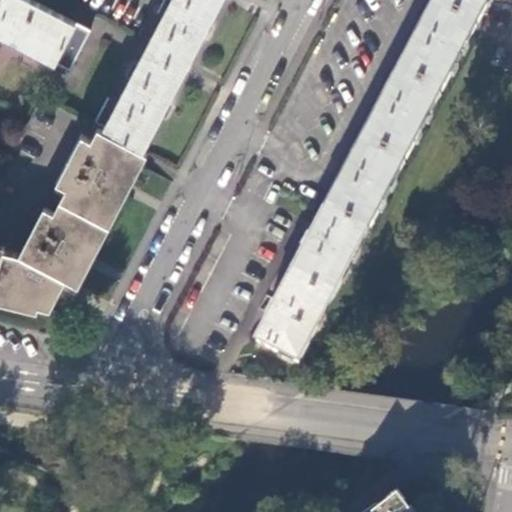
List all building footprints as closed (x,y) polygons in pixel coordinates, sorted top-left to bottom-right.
[(0,0),(0,33),(71,69),(91,30),(33,0),(0,0)] [(105,130),(144,151),(161,120),(223,0),(173,0),(150,44),(105,130)] [(437,0),(326,211),(368,233),(471,36),(490,0),(437,0)] [(120,146),(141,156),(144,151),(105,130),(42,98),(35,112),(120,146)] [(49,196),(105,226),(122,192),(141,156),(120,146),(35,112),(20,141),(68,166),(49,196)] [(0,298),(50,310),(66,280),(74,284),(89,256),(105,226),(49,196),(68,166),(20,141),(0,180),(0,298)] [(368,233),(326,211),(310,240),(308,239),(301,250),(304,252),(275,308),(272,306),(266,318),(269,319),(256,343),(299,365),(368,233)] [(388,505),(378,511),(404,511),(400,506),(403,504),(395,494),(385,501),(388,505)]
